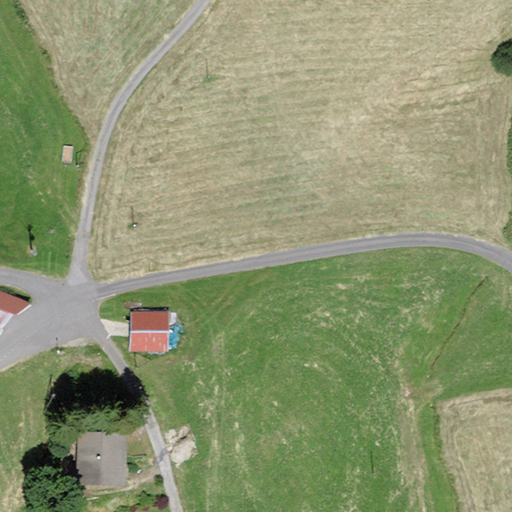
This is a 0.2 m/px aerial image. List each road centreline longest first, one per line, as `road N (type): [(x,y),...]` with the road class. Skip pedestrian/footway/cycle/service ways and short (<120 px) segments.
road 1 (unclassified): [(511,263),(440,240),(395,239),(76,295)]
road 2 (residential): [(76,295),(106,130),(140,72),(202,0)]
road 3 (unclassified): [(176,511),(145,414),(76,295)]
